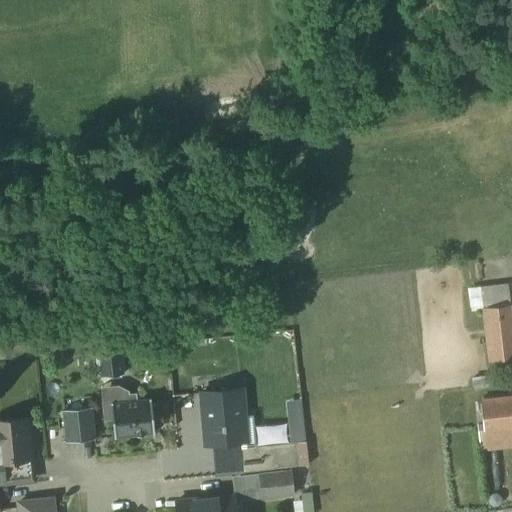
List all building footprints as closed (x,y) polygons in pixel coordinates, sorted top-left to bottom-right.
[(511,280),(482,284),(484,311),(511,308),(511,280)] [(489,365),(511,362),(511,308),(484,311),(489,365)] [(124,353),(101,355),(103,378),(125,377),(124,353)] [(246,392),(202,395),(206,447),(250,443),(246,392)] [(487,439),(511,436),(511,398),(484,401),(487,439)] [(154,400),(111,404),(115,442),(157,438),(154,400)] [(95,410),(66,412),(68,443),(98,441),(95,410)] [(0,491),(1,491),(9,490),(7,465),(36,463),(32,419),(0,421),(0,491)] [(295,472),(261,475),(263,502),(298,499),(295,472)] [(240,511),(239,495),(177,501),(178,511),(240,511)] [(58,511),(57,499),(18,502),(18,511),(58,511)]
